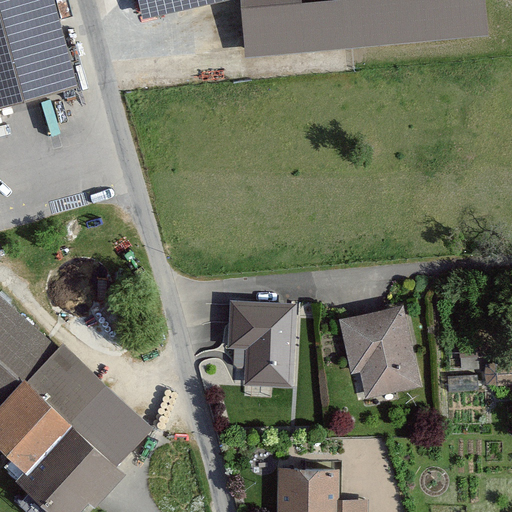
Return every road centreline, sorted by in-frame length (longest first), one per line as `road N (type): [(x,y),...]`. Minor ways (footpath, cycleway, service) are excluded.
road 1 (residential): [(164,291),(511,261)]
road 2 (residential): [(164,291),(80,0)]
road 3 (residential): [(225,511),(164,291)]
